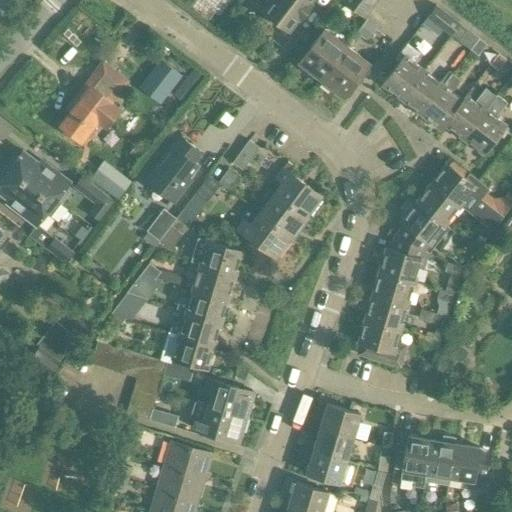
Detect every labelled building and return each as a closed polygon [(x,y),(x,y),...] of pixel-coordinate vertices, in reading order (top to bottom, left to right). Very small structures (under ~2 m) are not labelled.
[(299,15),(301,17),(311,3),(309,1),(309,0),(269,0),(263,9),(270,15),(269,16),(280,25),(281,23),(288,29),(299,15)] [(373,5),(366,0),(340,0),(341,0),(364,18),(373,5)] [(450,35),(459,23),(436,5),(427,16),(427,17),(423,23),(438,34),(442,28),(450,35)] [(366,21),(358,31),(352,40),(355,42),(360,36),(366,41),(375,28),(366,21)] [(450,35),(470,49),(479,38),(459,23),(450,35)] [(299,61),(321,78),(346,44),(324,27),(299,61)] [(479,38),(470,49),(478,56),(487,44),(479,38)] [(382,82),(402,97),(424,69),(414,61),(420,54),(406,43),(394,59),(398,62),(382,82)] [(369,62),(346,44),(321,78),(343,95),(369,62)] [(506,59),(498,53),(490,64),(497,71),(506,59)] [(126,81),(102,62),(72,101),(75,103),(60,124),(65,128),(64,130),(74,138),(75,136),(81,140),(97,120),(105,126),(119,109),(110,102),(126,81)] [(443,84),(424,69),(402,97),(422,112),(444,84),(443,84)] [(462,98),(453,91),(461,80),(451,73),(443,84),(444,84),(422,112),(441,128),(445,122),(462,98)] [(485,88),(475,100),(465,93),(462,98),(445,122),(464,137),(495,96),(485,88)] [(506,124),(496,116),(507,102),(497,94),(495,96),(464,137),(484,152),(506,124)] [(233,118),(224,111),(219,119),(228,126),(233,118)] [(194,162),(202,153),(179,135),(145,180),(174,202),(191,180),(188,177),(197,165),(194,162)] [(259,147),(249,140),(232,163),(242,170),(259,147)] [(15,153),(5,166),(58,206),(70,190),(65,186),(70,180),(46,162),(41,163),(23,149),(18,156),(15,153)] [(103,159),(90,177),(117,198),(130,180),(103,159)] [(446,162),(430,183),(458,205),(480,222),(492,231),(503,217),(481,199),(489,189),(469,174),(466,177),(446,162)] [(50,216),(58,206),(5,166),(0,172),(0,192),(11,201),(12,207),(36,225),(45,212),(50,216)] [(283,179),(274,191),(306,215),(322,195),(283,166),(277,175),(283,179)] [(237,177),(227,169),(218,182),(228,189),(237,177)] [(74,185),(93,200),(95,202),(88,212),(98,221),(114,200),(81,175),(74,185)] [(416,200),(414,202),(443,224),(458,205),(430,183),(416,200)] [(306,215),(274,191),(270,188),(264,196),(270,200),(261,211),(291,234),(294,236),(308,217),(306,215)] [(188,224),(191,220),(206,200),(195,192),(177,216),(188,224)] [(396,234),(395,235),(423,250),(443,224),(414,202),(411,200),(405,208),(408,211),(401,220),(405,223),(396,234)] [(159,239),(171,224),(176,217),(163,207),(147,229),(159,239)] [(291,234),(261,211),(259,210),(250,222),(244,217),(237,226),(276,255),(291,234)] [(177,216),(176,217),(171,224),(182,232),(187,226),(188,224),(177,216)] [(486,238),(492,231),(480,222),(474,229),(486,238)] [(6,274),(9,270),(0,263),(0,246),(9,234),(0,226),(0,277),(2,279),(2,280),(11,287),(15,281),(6,274)] [(192,259),(200,262),(234,272),(241,248),(199,235),(192,259)] [(423,269),(428,253),(423,250),(395,235),(391,246),(386,245),(379,269),(414,279),(417,267),(423,269)] [(55,236),(47,247),(66,261),(74,251),(55,236)] [(43,251),(32,266),(43,275),(54,259),(43,251)] [(227,295),(234,272),(200,262),(193,285),(227,295)] [(440,287),(454,291),(461,267),(447,262),(440,287)] [(143,270),(155,279),(160,272),(149,263),(143,270)] [(379,269),(373,292),(407,302),(414,279),(379,269)] [(155,279),(143,270),(137,278),(149,286),(155,279)] [(193,285),(188,299),(179,297),(175,308),(185,311),(186,308),(220,319),(227,295),(193,285)] [(454,291),(440,287),(436,298),(450,302),(454,291)] [(373,292),(366,316),(400,326),(407,302),(373,292)] [(112,312),(123,320),(129,313),(118,304),(112,312)] [(172,321),(169,330),(178,333),(213,343),(220,319),(186,308),(185,311),(182,323),(172,321)] [(123,320),(112,312),(106,319),(118,328),(123,320)] [(444,326),(446,316),(436,314),(432,312),(429,322),(444,326)] [(368,351),(367,354),(401,364),(406,348),(395,344),(400,326),(366,316),(359,340),(362,340),(359,348),(368,351)] [(167,331),(159,358),(166,360),(170,362),(171,357),(206,367),(213,343),(178,333),(169,330),(169,331),(167,331)] [(437,349),(439,340),(425,336),(423,345),(437,349)] [(102,366),(110,343),(98,340),(91,362),(102,366)] [(121,347),(110,343),(102,366),(113,369),(121,347)] [(58,360),(39,345),(28,359),(47,374),(58,360)] [(132,350),(121,347),(113,369),(124,373),(132,350)] [(159,383),(163,373),(166,360),(159,358),(132,350),(124,373),(137,376),(159,383)] [(176,365),(169,363),(170,362),(166,360),(163,373),(173,376),(176,365)] [(156,394),(159,383),(137,376),(133,387),(156,394)] [(212,389),(207,404),(246,415),(253,390),(207,376),(203,386),(212,389)] [(133,387),(130,399),(152,406),(156,394),(133,387)] [(126,411),(149,418),(152,409),(152,406),(130,399),(126,411)] [(326,401),(319,424),(352,434),(359,411),(326,401)] [(238,440),(246,415),(207,404),(202,419),(194,417),(191,426),(238,440)] [(162,412),(152,409),(149,418),(173,426),(175,419),(167,417),(167,415),(161,413),(162,412)] [(319,424),(312,447),(345,457),(352,434),(319,424)] [(140,439),(143,428),(134,425),(131,437),(140,439)] [(381,446),(390,448),(392,434),(383,433),(381,446)] [(423,488),(424,482),(426,471),(431,438),(407,434),(401,467),(399,479),(413,482),(413,486),(423,488)] [(448,485),(450,475),(455,442),(456,437),(444,435),(443,440),(431,438),(426,471),(424,482),(448,485)] [(171,438),(163,462),(203,474),(211,450),(171,438)] [(455,442),(450,475),(463,478),(461,488),(472,489),(472,487),(484,489),(488,465),(477,463),(480,447),(455,442)] [(338,481),(345,457),(312,447),(305,471),(338,481)] [(377,470),(387,471),(389,457),(380,455),(377,470)] [(163,462),(157,486),(197,497),(203,474),(163,462)] [(119,475),(129,477),(131,468),(122,465),(119,475)] [(129,477),(119,475),(115,488),(125,491),(129,477)] [(294,480),(287,504),(315,511),(321,511),(328,490),(294,480)] [(377,501),(378,497),(381,487),(373,484),(368,498),(377,501)] [(192,511),(197,497),(157,486),(150,509),(160,511),(192,511)]
